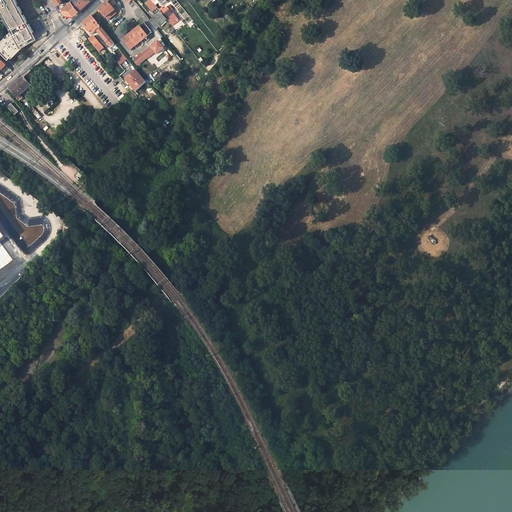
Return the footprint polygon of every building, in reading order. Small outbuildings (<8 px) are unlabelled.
[(0,44),(0,51),(8,59),(11,57),(27,40),(34,37),(32,34),(34,32),(15,0),(0,0),(0,10),(1,10),(12,31),(11,32),(8,34),(10,35),(6,39),(5,37),(0,42),(0,44)] [(63,1),(62,2),(63,3),(59,6),(65,14),(73,15),(90,0),(89,0),(77,0),(72,2),(65,3),(63,1)] [(152,0),(147,4),(153,12),(157,8),(155,5),(156,5),(152,0)] [(157,8),(160,6),(155,0),(151,0),(152,0),(156,5),(155,5),(157,8)] [(98,10),(105,18),(114,10),(107,2),(98,10)] [(169,22),(166,18),(159,10),(157,8),(153,12),(147,4),(146,3),(142,7),(149,15),(152,12),(155,16),(154,17),(160,25),(164,21),(166,24),(169,22)] [(161,8),(159,10),(166,18),(169,22),(172,26),(179,20),(173,13),(172,13),(171,11),(172,10),(169,6),(163,10),(161,8)] [(1,10),(0,10),(0,11),(11,32),(12,31),(1,10)] [(114,10),(105,18),(107,20),(116,12),(114,10)] [(107,35),(91,16),(82,24),(91,34),(96,30),(97,33),(107,43),(110,47),(114,43),(110,39),(107,35)] [(156,28),(160,25),(154,17),(150,20),(156,28)] [(181,21),(173,25),(175,29),(183,25),(181,21)] [(152,33),(144,23),(136,30),(132,25),(127,29),(130,34),(124,39),(131,49),(132,48),(143,39),(152,33)] [(93,36),(88,40),(98,52),(103,48),(93,36)] [(11,57),(12,58),(29,41),(27,40),(11,57)] [(151,46),(134,60),(138,66),(156,52),(151,46)] [(121,53),(115,57),(121,64),(127,59),(121,53)] [(40,63),(34,69),(29,73),(30,75),(32,73),(34,75),(36,74),(39,78),(48,71),(40,63)] [(145,82),(136,70),(125,80),(135,92),(145,82)] [(23,78),(8,89),(19,101),(23,97),(20,94),(30,86),(23,78)] [(11,104),(7,107),(14,115),(18,112),(11,104)] [(42,117),(31,106),(27,109),(37,121),(42,117)]
